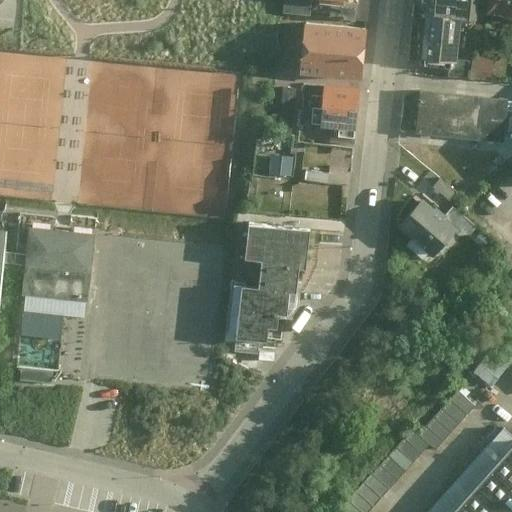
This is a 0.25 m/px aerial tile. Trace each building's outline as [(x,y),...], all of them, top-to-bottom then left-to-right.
[(303,0),(302,13),(369,20),(371,0),(303,0)] [(421,0),(416,65),(451,68),(450,74),(476,76),(478,56),(464,55),(467,22),(478,23),(479,0),(421,0)] [(511,0),(490,0),(489,13),(497,13),(496,15),(511,16),(511,0)] [(366,78),(370,28),(307,22),(303,72),(366,78)] [(357,142),(361,86),(310,82),(307,124),(327,126),(326,139),(357,142)] [(294,129),(298,86),(281,84),(276,127),(294,129)] [(472,132),(471,136),(502,139),(505,97),(419,90),(416,128),(472,132)] [(334,147),(332,175),(351,177),(353,156),(341,155),(342,148),(334,147)] [(272,170),(293,172),(295,152),(274,150),(272,170)] [(462,224),(428,195),(403,224),(437,253),(462,224)] [(308,228),(246,223),(236,336),(264,338),(265,324),(274,325),(275,313),(285,314),(287,290),(295,291),(297,265),(304,266),(308,228)] [(78,229),(27,224),(19,304),(87,310),(94,230),(78,229)] [(0,305),(9,227),(0,225),(0,305)] [(496,384),(511,360),(511,347),(496,337),(474,370),(496,384)] [(457,385),(417,432),(432,445),(437,449),(477,403),(457,385)] [(340,507),(345,511),(374,511),(432,445),(417,432),(411,426),(340,507)] [(435,511),(507,431),(503,427),(427,511),(435,511)] [(511,511),(511,434),(511,433),(507,431),(435,511),(511,511)]
